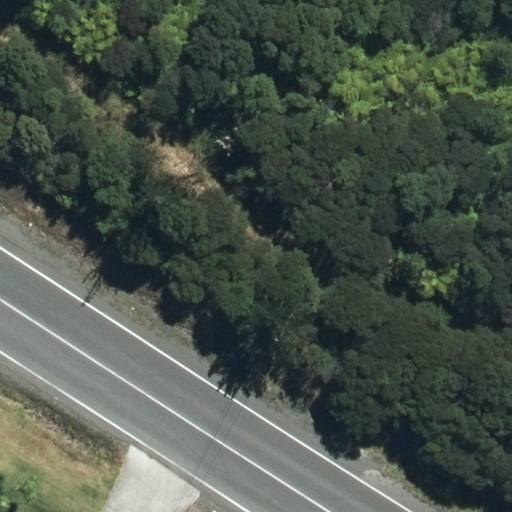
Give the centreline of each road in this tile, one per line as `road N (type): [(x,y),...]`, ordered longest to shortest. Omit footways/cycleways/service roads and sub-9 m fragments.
road 1 (track): [(511,349),(321,265),(160,159),(50,53),(0,30)]
road 2 (unclassified): [(343,511),(0,298)]
road 3 (unknown): [(128,377),(52,511)]
